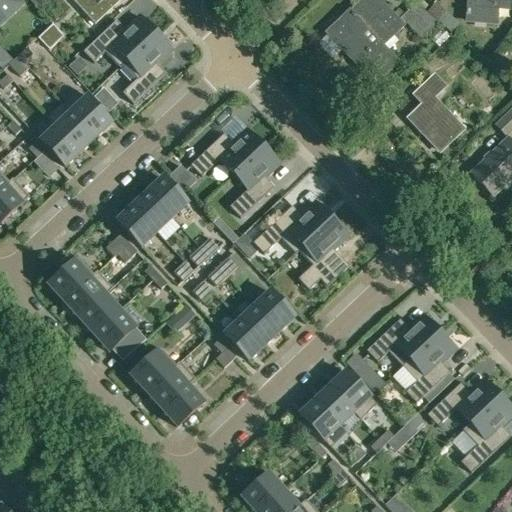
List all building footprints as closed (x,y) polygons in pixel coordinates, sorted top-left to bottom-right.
[(0,0),(0,22),(4,19),(0,14),(0,11),(12,0),(0,0)] [(89,0),(80,9),(95,25),(121,1),(120,0),(89,0)] [(343,49),(374,83),(398,61),(383,46),(404,26),(386,7),(379,14),(366,0),(363,0),(351,12),(350,11),(328,32),(344,49),(343,49)] [(420,0),(417,0),(415,3),(423,10),(427,6),(420,0)] [(467,21),(495,24),(497,7),(507,8),(507,0),(476,0),(477,4),(469,3),(467,21)] [(438,22),(426,12),(423,10),(415,3),(399,17),(420,40),(438,23),(438,22)] [(435,3),(426,12),(438,22),(438,23),(448,31),(457,23),(435,3)] [(116,22),(83,53),(93,64),(105,54),(120,70),(123,66),(122,66),(155,35),(140,18),(125,32),(116,22)] [(45,32),(38,38),(49,49),(56,43),(45,32)] [(137,81),(122,95),(133,106),(166,75),(157,65),(171,51),(155,35),(122,66),(123,66),(137,81)] [(26,49),(17,57),(23,64),(32,56),(26,49)] [(499,56),(492,65),(501,72),(508,63),(499,56)] [(23,64),(17,57),(9,66),(20,78),(29,69),(23,64)] [(79,59),(70,68),(77,75),(85,67),(79,59)] [(0,82),(0,86),(4,90),(12,82),(7,76),(0,82)] [(416,125),(439,151),(462,130),(431,97),(442,87),(433,77),(415,94),(424,104),(418,110),(425,117),(416,125)] [(70,113),(95,139),(110,125),(79,92),(63,107),(69,114),(70,113)] [(110,97),(101,105),(108,113),(117,105),(110,97)] [(511,108),(494,125),(506,138),(511,132),(511,108)] [(1,117),(9,125),(15,120),(7,111),(1,117)] [(80,153),(95,139),(70,113),(69,114),(55,127),(80,153)] [(12,122),(6,128),(15,137),(21,131),(12,122)] [(80,153),(55,127),(40,142),(65,168),(80,153)] [(219,161),(233,176),(263,148),(247,132),(232,145),(223,136),(190,167),(201,178),(219,161)] [(472,173),(493,195),(511,177),(511,142),(508,138),(472,173)] [(30,148),(38,157),(44,151),(36,142),(30,148)] [(263,148),(233,176),(247,191),(229,208),(240,219),(273,188),(264,179),(278,165),(263,148)] [(43,154),(34,163),(48,178),(57,170),(43,154)] [(170,179),(184,194),(195,183),(182,168),(170,179)] [(0,192),(9,184),(8,183),(0,173),(0,192)] [(147,193),(171,220),(187,205),(162,179),(147,193)] [(9,184),(0,192),(0,224),(29,198),(12,180),(8,183),(9,184)] [(131,208),(156,234),(171,220),(147,193),(131,208)] [(295,255),(299,252),(298,251),(331,220),(315,204),(301,217),(292,208),(253,244),(263,256),(280,240),(295,255)] [(141,249),(156,234),(131,208),(116,222),(141,249)] [(217,219),(212,224),(227,240),(233,235),(217,219)] [(298,251),(299,252),(312,267),(298,280),(308,292),(320,281),(327,288),(348,268),(332,251),(347,237),(331,220),(298,251)] [(243,234),(232,245),(237,250),(246,260),(254,253),(246,245),(250,242),(243,234)] [(118,240),(126,249),(132,244),(123,235),(118,240)] [(209,239),(199,249),(208,258),(218,249),(209,239)] [(126,249),(135,257),(140,253),(132,244),(126,249)] [(208,258),(199,249),(188,259),(197,268),(208,258)] [(217,268),(226,278),(237,268),(227,259),(217,268)] [(48,286),(64,303),(91,280),(75,262),(48,286)] [(184,263),(173,273),(182,283),(193,273),(184,263)] [(147,271),(155,279),(161,275),(152,266),(147,271)] [(216,288),(226,278),(217,268),(207,278),(216,288)] [(155,279),(164,288),(169,283),(161,275),(155,279)] [(64,303),(78,320),(105,295),(91,280),(64,303)] [(211,292),(202,283),(192,293),(201,302),(211,292)] [(269,293),(254,307),(279,333),(294,319),(269,293)] [(78,320),(92,335),(119,311),(105,295),(78,320)] [(279,333),(254,307),(238,322),(263,348),(279,333)] [(92,335),(108,353),(135,329),(119,311),(92,335)] [(402,368),(439,334),(423,317),(408,331),(399,321),(366,352),(377,363),(388,353),(402,368)] [(263,348),(238,322),(223,336),(248,362),(263,348)] [(201,328),(209,337),(214,332),(206,323),(201,328)] [(402,368),(417,383),(406,393),(416,405),(449,374),(440,364),(454,350),(439,334),(402,368)] [(216,344),(224,352),(229,348),(221,339),(216,344)] [(224,352),(232,361),(237,356),(229,348),(224,352)] [(130,377),(146,395),(173,370),(157,353),(130,377)] [(355,355),(345,365),(373,395),(384,385),(355,355)] [(146,395),(160,410),(187,386),(173,370),(146,395)] [(354,414),(353,414),(360,421),(376,406),(345,373),(329,387),(354,414)] [(454,379),(449,374),(423,399),(428,404),(454,379)] [(456,411),(469,425),(470,426),(499,398),(484,381),(469,395),(460,385),(427,416),(438,428),(456,411)] [(160,410),(176,428),(203,404),(187,386),(160,410)] [(329,387),(314,401),(339,428),(340,427),(353,414),(354,414),(329,387)] [(470,426),(469,425),(462,432),(477,447),(460,463),(471,474),(510,438),(501,428),(511,417),(511,411),(499,398),(470,426)] [(339,428),(314,401),(299,416),(330,449),(346,434),(340,427),(339,428)] [(415,416),(399,432),(408,441),(424,425),(415,416)] [(387,432),(379,440),(384,446),(393,437),(387,432)] [(384,446),(379,440),(370,448),(376,454),(384,446)] [(318,445),(312,451),(320,460),(326,454),(318,445)] [(360,449),(351,458),(356,464),(365,455),(360,449)] [(336,475),(341,470),(333,461),(327,467),(335,475),(335,476),(336,475)] [(349,479),(341,470),(336,475),(335,476),(335,475),(329,481),(337,490),(349,479)] [(241,499),(253,511),(261,511),(284,492),(268,475),(241,499)] [(261,511),(294,511),(298,508),(284,492),(261,511)] [(298,508),(294,511),(314,511),(305,501),(298,508)]
